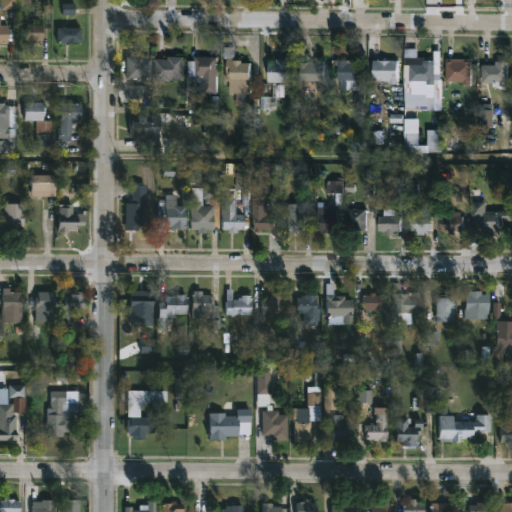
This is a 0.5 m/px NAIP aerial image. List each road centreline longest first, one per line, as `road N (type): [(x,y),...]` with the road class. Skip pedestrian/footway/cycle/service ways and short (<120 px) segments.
road 1 (residential): [(511,474),(0,472)]
road 2 (residential): [(511,262),(0,261)]
road 3 (residential): [(106,0),(105,511)]
road 4 (residential): [(511,22),(106,18)]
